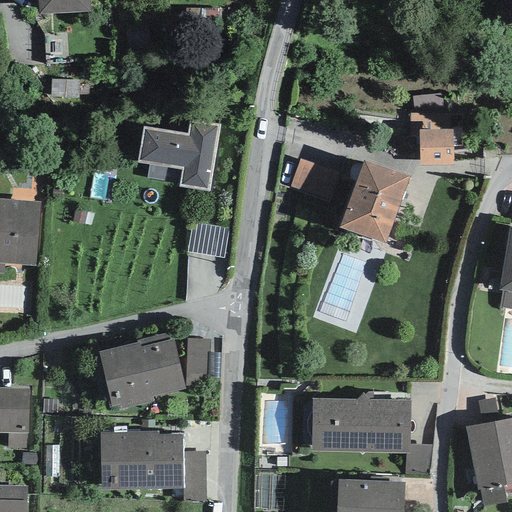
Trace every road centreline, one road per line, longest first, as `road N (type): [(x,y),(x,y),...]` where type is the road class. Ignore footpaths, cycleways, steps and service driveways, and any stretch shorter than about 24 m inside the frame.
road 1 (residential): [(511,169),(490,194),(462,284),(438,511)]
road 2 (residential): [(237,304),(253,165),(290,0)]
road 3 (residential): [(237,304),(0,356)]
road 4 (residential): [(224,511),(237,304)]
